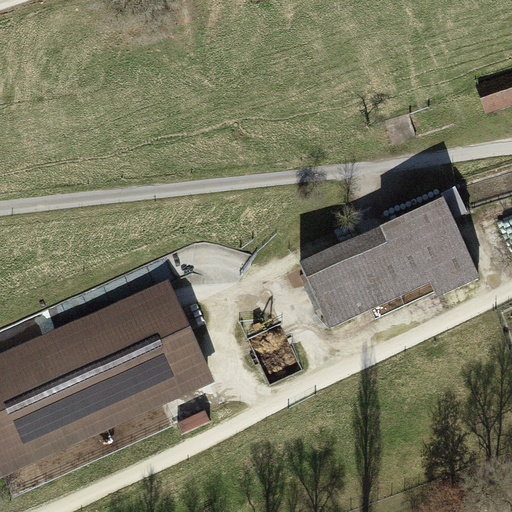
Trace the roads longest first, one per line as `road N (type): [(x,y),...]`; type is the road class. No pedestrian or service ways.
road 1 (track): [(0,208),(511,149)]
road 2 (track): [(511,287),(60,511)]
